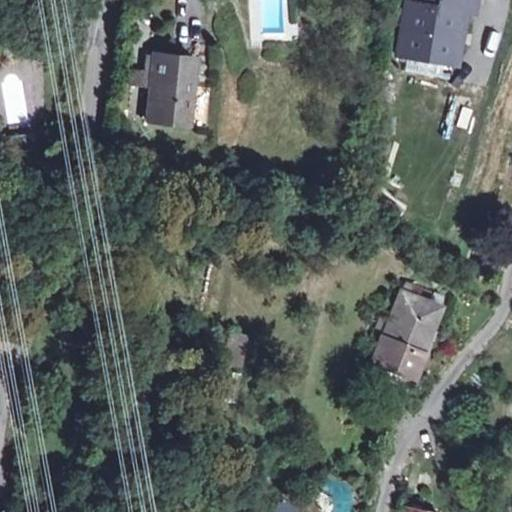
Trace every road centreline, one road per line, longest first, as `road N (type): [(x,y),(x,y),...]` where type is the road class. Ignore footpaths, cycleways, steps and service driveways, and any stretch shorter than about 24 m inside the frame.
road 1 (unclassified): [(123,0),(64,176),(49,278),(17,351),(0,441)]
road 2 (residential): [(375,511),(414,427),(504,319),(511,289)]
